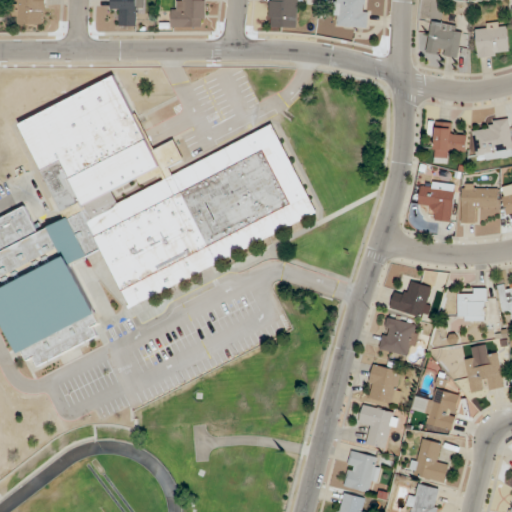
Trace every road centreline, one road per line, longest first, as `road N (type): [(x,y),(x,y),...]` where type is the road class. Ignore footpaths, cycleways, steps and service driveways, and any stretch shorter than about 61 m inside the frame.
road 1 (residential): [(303,511),(401,171),(403,0)]
road 2 (residential): [(511,83),(437,88),(352,59),(290,50),(0,51)]
road 3 (residential): [(382,239),(447,255),(511,250)]
